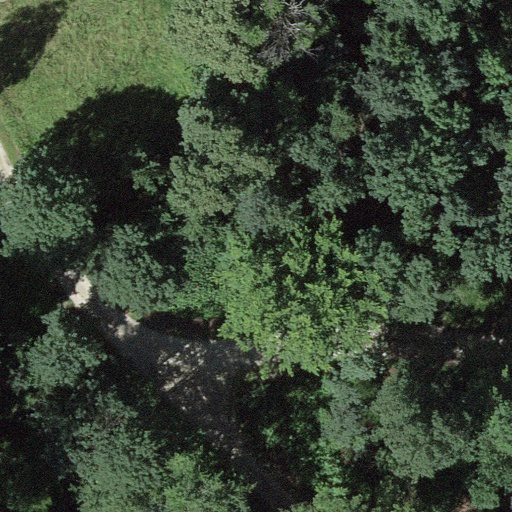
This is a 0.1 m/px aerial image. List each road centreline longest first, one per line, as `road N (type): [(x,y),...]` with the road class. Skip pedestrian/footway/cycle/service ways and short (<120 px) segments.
road 1 (track): [(164,363),(360,337),(456,341),(511,353)]
road 2 (track): [(0,145),(76,267),(164,363)]
road 3 (track): [(305,511),(164,363)]
